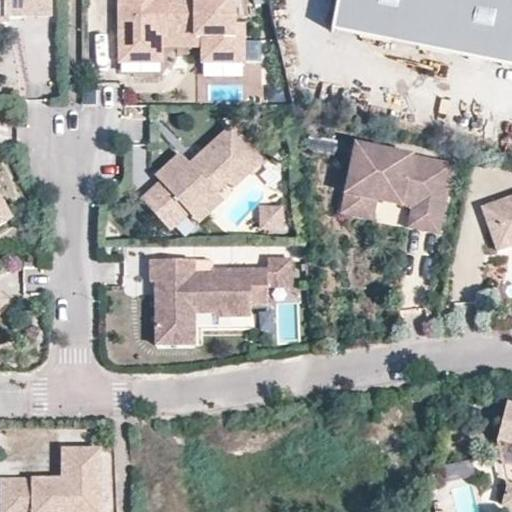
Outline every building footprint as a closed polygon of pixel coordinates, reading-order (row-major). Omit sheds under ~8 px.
[(51,0),(0,0),(0,22),(11,22),(11,17),(10,12),(17,6),(23,6),(23,17),(52,16),(51,0)] [(118,0),(119,63),(162,63),(162,37),(202,37),(202,63),(244,62),(244,23),(234,23),(234,0),(118,0)] [(511,0),(339,0),(333,32),(511,67),(511,0)] [(23,17),(23,6),(17,6),(10,12),(11,17),(23,17)] [(263,159),(231,125),(195,158),(198,160),(192,166),(189,163),(185,159),(161,181),(142,199),(160,219),(179,201),(189,212),(191,215),(216,193),(228,181),(242,168),(247,174),(263,159)] [(399,153),(354,143),(341,204),(372,211),(374,200),(376,190),(412,198),(409,208),(407,218),(439,225),(452,165),(421,158),(419,168),(397,162),(399,153)] [(185,159),(180,153),(156,176),(161,181),(185,159)] [(421,158),(399,153),(397,162),(419,168),(421,158)] [(198,160),(195,158),(189,163),(192,166),(198,160)] [(247,174),(242,168),(228,181),(233,187),(247,174)] [(374,200),(409,208),(412,198),(376,190),(374,200)] [(223,200),(216,193),(191,215),(198,222),(223,200)] [(0,225),(12,219),(0,197),(0,225)] [(511,197),(486,206),(493,228),(511,221),(511,197)] [(189,212),(179,201),(160,219),(170,230),(188,213),(189,212)] [(372,211),(341,204),(338,214),(370,221),(372,211)] [(261,208),(261,234),(292,234),(291,207),(261,208)] [(436,235),(439,225),(407,218),(405,228),(436,235)] [(511,221),(493,228),(500,251),(511,247),(511,221)] [(196,261),(153,261),(153,283),(158,283),(168,283),(168,297),(158,297),(158,326),(196,326),(196,314),(215,314),(215,318),(254,317),(254,305),(254,294),(270,294),(270,287),(293,287),(293,260),(270,261),(270,271),(215,271),(215,282),(196,282),(196,261)] [(168,297),(168,283),(158,283),(158,297),(168,297)] [(0,309),(8,301),(0,293),(0,309)] [(270,305),(270,294),(254,294),(254,305),(270,305)] [(196,326),(158,326),(159,346),(197,346),(196,326)] [(511,400),(509,400),(500,436),(511,439),(511,481),(510,481),(505,501),(511,503),(511,400)] [(100,511),(100,450),(63,450),(63,480),(63,485),(56,485),(56,480),(33,479),(3,479),(2,511),(32,511),(33,503),(58,503),(61,511),(100,511)] [(61,511),(58,503),(33,503),(32,511),(61,511)]
